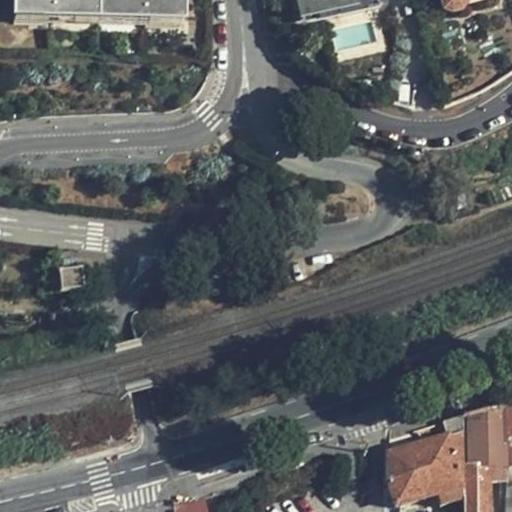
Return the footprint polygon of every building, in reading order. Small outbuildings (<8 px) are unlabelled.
[(177,24),(177,0),(19,0),(19,19),(177,24)] [(297,0),(302,21),(357,8),(356,3),(369,0),(297,0)] [(442,0),(445,8),(452,14),(461,12),(467,6),(466,1),(470,0),(442,0)] [(81,270),(60,273),(62,295),(84,291),(81,270)] [(490,511),(490,483),(491,469),(505,469),(506,405),(461,419),(461,434),(462,488),(462,511),(490,511)] [(462,488),(461,434),(413,448),(386,457),(384,486),(390,509),(462,488)] [(490,483),(504,483),(505,469),(491,469),(490,483)] [(210,511),(209,499),(179,501),(179,511),(210,511)]
